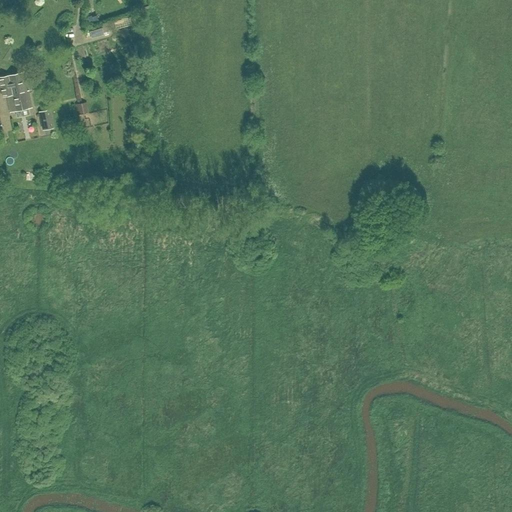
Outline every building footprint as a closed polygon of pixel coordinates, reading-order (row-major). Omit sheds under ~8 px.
[(85,17),(88,25),(94,23),(94,22),(98,20),(96,15),(91,17),(91,16),(85,17)] [(0,78),(0,82),(2,89),(6,88),(9,104),(7,104),(9,113),(32,107),(28,91),(25,92),(22,83),(26,83),(24,73),(0,78)] [(85,102),(76,104),(78,116),(88,114),(85,102)] [(39,112),(43,130),(54,127),(50,110),(39,112)] [(7,119),(9,132),(15,131),(13,118),(7,119)]
